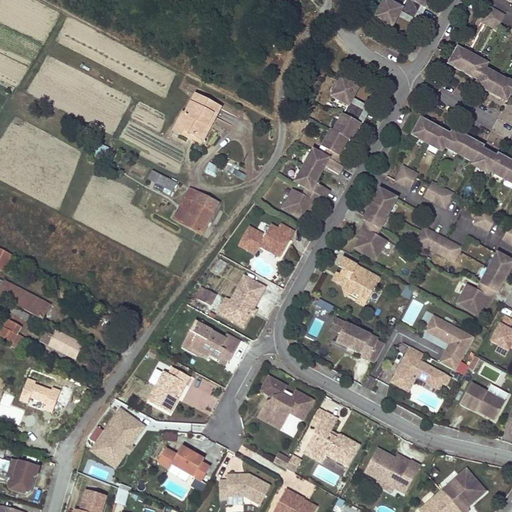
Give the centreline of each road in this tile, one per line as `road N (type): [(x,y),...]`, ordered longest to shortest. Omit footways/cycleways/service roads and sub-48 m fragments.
road 1 (residential): [(325,8),(286,74),(277,153),(80,426),(50,511)]
road 2 (residential): [(397,72),(399,94),(286,307),(280,346)]
road 3 (residential): [(280,346),(295,365),(414,428),(511,457)]
road 4 (unknown): [(511,252),(359,168)]
road 5 (residential): [(397,72),(511,131)]
